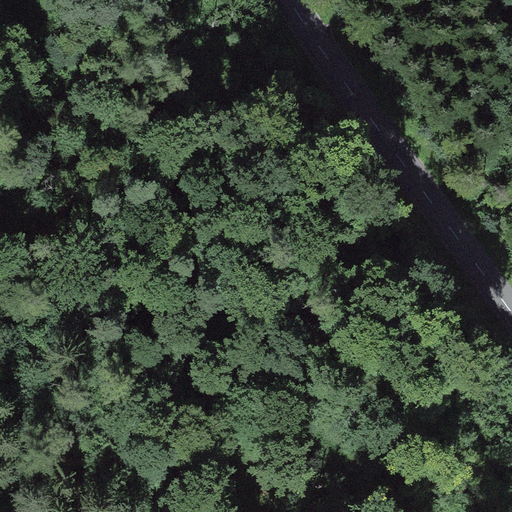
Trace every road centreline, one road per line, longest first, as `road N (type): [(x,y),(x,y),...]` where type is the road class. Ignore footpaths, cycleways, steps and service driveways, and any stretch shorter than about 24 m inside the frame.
road 1 (track): [(54,0),(150,246),(270,511)]
road 2 (tertiary): [(300,0),(511,320)]
